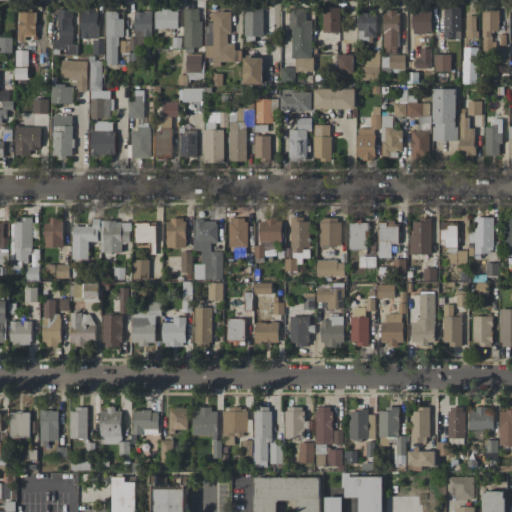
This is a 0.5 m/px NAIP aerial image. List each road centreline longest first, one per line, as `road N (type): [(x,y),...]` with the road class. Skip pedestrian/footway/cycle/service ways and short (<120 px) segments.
road 1 (residential): [(511,187),(0,187)]
road 2 (residential): [(511,379),(0,379)]
